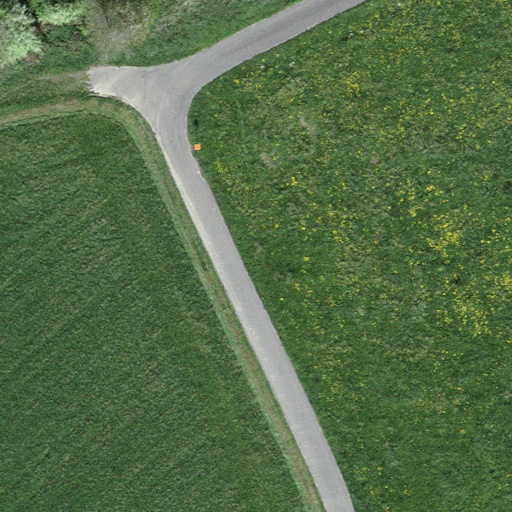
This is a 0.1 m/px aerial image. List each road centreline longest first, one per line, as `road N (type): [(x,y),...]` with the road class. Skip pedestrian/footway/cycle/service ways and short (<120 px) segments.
road 1 (track): [(337,511),(171,144),(168,114),(174,91),(197,70),(334,0)]
road 2 (track): [(0,103),(90,82),(174,91)]
